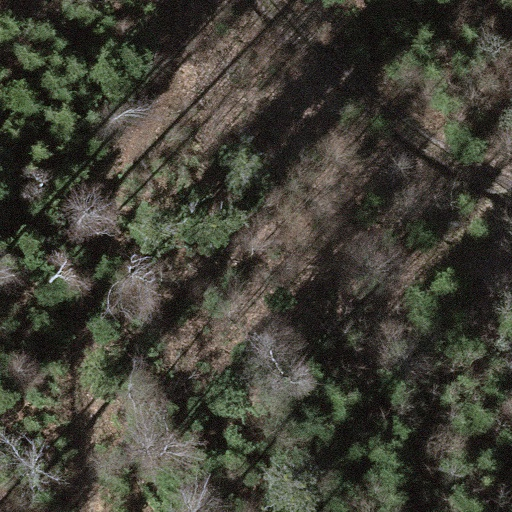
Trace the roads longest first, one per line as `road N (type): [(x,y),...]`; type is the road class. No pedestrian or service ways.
road 1 (track): [(157,0),(101,174),(78,349),(105,511)]
road 2 (track): [(511,208),(429,148),(279,0)]
